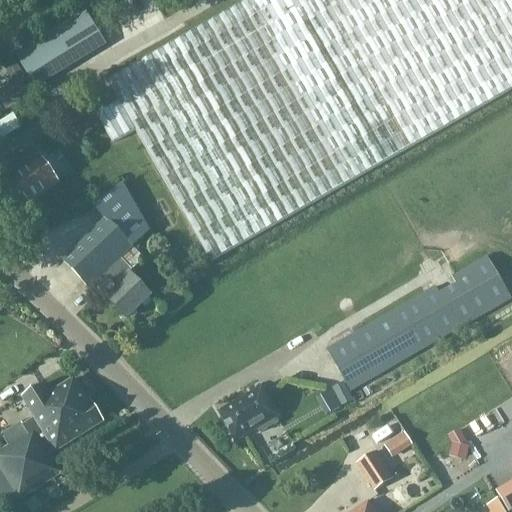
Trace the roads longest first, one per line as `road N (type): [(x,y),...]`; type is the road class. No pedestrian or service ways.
road 1 (unclassified): [(247,511),(0,260)]
road 2 (unclassified): [(0,125),(206,0)]
